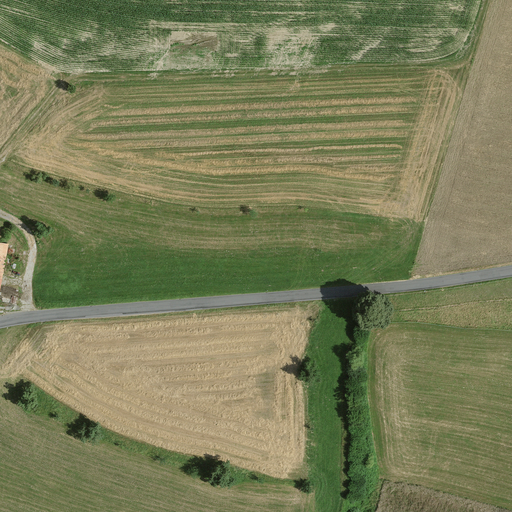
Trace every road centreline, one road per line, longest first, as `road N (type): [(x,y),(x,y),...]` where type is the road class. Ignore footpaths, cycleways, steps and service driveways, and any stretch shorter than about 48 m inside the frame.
road 1 (track): [(0,156),(69,78),(441,66),(473,42),(483,0)]
road 2 (unclassified): [(511,270),(0,322)]
